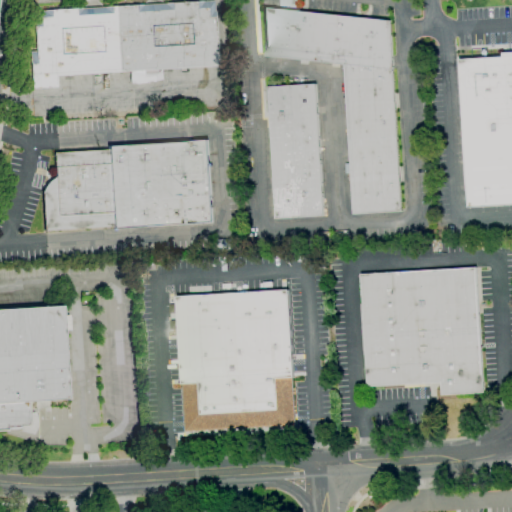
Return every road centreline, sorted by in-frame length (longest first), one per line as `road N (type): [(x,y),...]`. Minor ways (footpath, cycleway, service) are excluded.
road 1 (tertiary): [(321,466),(75,481),(0,476)]
road 2 (residential): [(511,440),(456,457),(370,463)]
